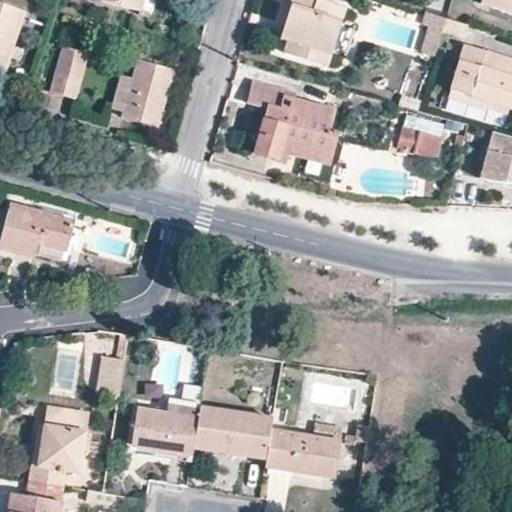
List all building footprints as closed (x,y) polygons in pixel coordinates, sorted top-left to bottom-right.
[(100,0),(140,12),(139,14),(148,17),(149,10),(141,8),(143,0),(100,0)] [(327,67),(346,7),(323,0),(294,0),(293,4),(282,38),(288,40),(284,53),(327,67)] [(511,0),(481,0),(480,4),(511,14),(511,0)] [(25,12),(0,3),(0,77),(4,79),(25,12)] [(446,19),(425,13),(421,25),(428,27),(426,33),(440,37),(441,33),(446,19)] [(468,26),(446,19),(441,33),(464,40),(468,26)] [(440,37),(426,33),(421,52),(434,56),(440,37)] [(168,60),(172,45),(143,37),(138,52),(168,60)] [(448,99),(488,111),(490,102),(509,108),(511,108),(511,59),(463,45),(448,99)] [(87,55),(63,48),(53,91),(75,97),(87,55)] [(123,75),(115,101),(126,104),(123,113),(122,118),(151,127),(162,89),(169,91),(175,71),(137,61),(132,78),(123,75)] [(255,154),(279,161),(281,153),(291,155),(329,166),(336,135),(329,132),(336,110),(295,100),(297,92),(254,81),(247,102),(268,107),(262,127),(255,154)] [(159,129),(169,91),(162,89),(151,127),(159,129)] [(401,96),(398,107),(416,112),(420,100),(401,96)] [(126,104),(115,101),(113,110),(123,113),(126,104)] [(490,102),(488,111),(507,116),(509,108),(490,102)] [(442,139),(403,128),(397,150),(437,159),(442,139)] [(511,138),(493,134),(479,180),(493,183),(511,184),(511,138)] [(281,153),(279,161),(288,163),(291,155),(281,153)] [(74,221),(10,204),(0,240),(0,249),(35,259),(37,256),(64,264),(74,221)] [(129,335),(121,333),(117,359),(125,360),(129,335)] [(125,360),(117,359),(102,356),(96,391),(119,395),(125,360)] [(177,454),(192,457),(193,450),(200,407),(201,403),(170,398),(167,413),(138,408),(131,447),(177,454)] [(31,467),(28,483),(64,489),(66,472),(79,475),(89,413),(48,407),(42,443),(38,468),(31,467)] [(271,430),(273,418),(200,407),(193,450),(231,456),(266,461),(271,430)] [(312,436),(339,441),(342,427),(314,423),(312,436)] [(266,461),(265,467),(280,470),(333,479),(339,441),(312,436),(271,430),(266,461)] [(60,511),(64,489),(28,483),(25,497),(9,494),(6,511),(60,511)]
